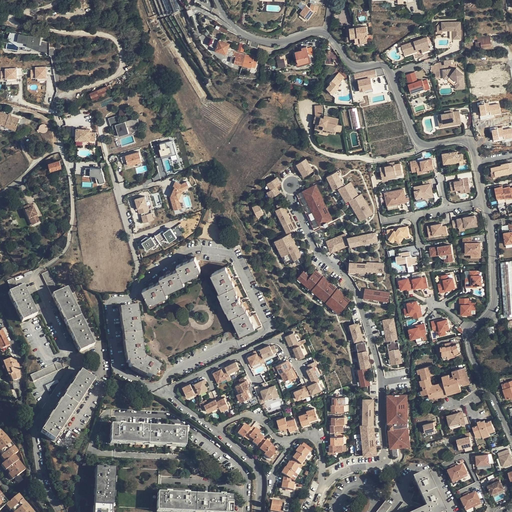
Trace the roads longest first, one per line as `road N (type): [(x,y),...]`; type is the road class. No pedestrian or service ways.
road 1 (residential): [(217,0),(253,38),(280,42),(323,32),(356,65),(387,66),(415,139),(471,144),(486,201)]
road 2 (residential): [(0,194),(59,145),(55,100),(120,67),(119,47),(105,35),(11,19),(58,0)]
road 3 (residential): [(157,388),(172,369),(267,328),(226,252),(188,250),(136,287)]
road 4 (residential): [(245,488),(237,466),(170,417),(112,412),(93,438),(77,511)]
road 5 (residential): [(60,511),(41,479),(34,430),(74,362),(33,274)]
road 6 (residential): [(486,201),(494,301),(468,340),(511,434)]
road 7 (residential): [(381,383),(355,288),(317,252),(290,189)]
road 8 (residential): [(136,287),(99,126)]
road 9 (residential): [(322,484),(310,435),(279,440),(246,415),(216,431)]
road 10 (track): [(59,145),(72,186),(70,239),(33,274)]
road 11 (residential): [(322,484),(383,460),(381,383)]
road 12 (residential): [(136,287),(109,302),(115,364),(157,388)]
